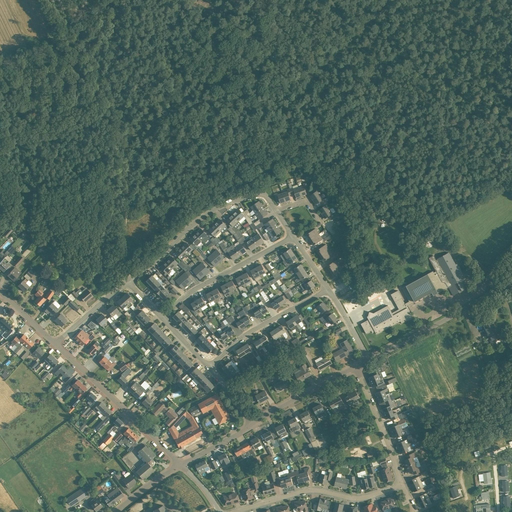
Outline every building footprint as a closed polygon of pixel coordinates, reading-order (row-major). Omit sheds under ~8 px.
[(299,187),(301,196),(307,194),(305,190),(308,189),(306,183),(303,184),(304,185),(299,187)] [(289,186),(290,188),(292,194),(295,193),(296,198),(301,196),(299,187),(294,189),(293,187),(292,188),(291,185),(289,186)] [(310,195),(313,200),(320,195),(317,190),(319,190),(317,187),(312,191),(313,193),(310,195)] [(292,194),(290,188),(287,189),(288,191),(283,193),(285,199),(286,201),(291,200),(289,195),(292,194)] [(286,201),(285,199),(283,193),(278,195),(278,193),(274,194),(276,200),(279,199),(280,203),(286,201)] [(321,205),(326,202),(326,201),(325,199),(324,200),(320,195),(313,200),(316,205),(320,202),(321,205)] [(259,201),(251,207),(255,213),(263,208),(259,201)] [(323,207),(319,209),(322,214),(330,209),(327,205),(328,204),(326,202),(321,205),(323,207)] [(230,214),(237,209),(235,206),(228,210),(230,214)] [(255,213),(260,219),(267,214),(263,208),(255,213)] [(232,214),(241,223),(246,218),(244,216),(238,209),(232,214)] [(325,219),(327,217),(329,216),(330,219),(336,215),(334,213),(333,214),(330,209),(322,214),(325,219)] [(234,227),(236,229),(241,224),(241,223),(232,214),(227,219),(231,223),(229,225),(230,227),(232,229),(234,227)] [(223,234),(228,229),(226,227),(226,226),(220,219),(214,224),(221,231),(222,233),(223,234)] [(265,224),(269,230),(277,225),(273,219),(265,224)] [(209,230),(215,236),(221,231),(214,224),(209,230)] [(273,237),(281,232),(277,225),(269,230),(273,237)] [(9,228),(7,230),(3,234),(6,237),(10,232),(12,231),(9,228)] [(306,234),(310,240),(319,234),(316,228),(306,234)] [(195,234),(201,240),(203,242),(204,243),(210,238),(207,235),(201,229),(195,234)] [(203,242),(201,240),(195,234),(190,239),(196,245),(198,247),(199,246),(203,242)] [(264,242),(259,234),(253,238),(253,239),(258,246),(264,242)] [(319,234),(310,240),(313,245),(323,239),(319,234)] [(439,234),(435,236),(442,244),(445,241),(439,234)] [(247,243),(246,243),(251,250),(258,246),(253,239),(253,238),(251,237),(245,241),(247,243)] [(222,240),(220,241),(218,243),(223,250),(226,248),(227,248),(222,240)] [(186,242),(181,248),(187,254),(192,249),(186,242)] [(233,246),(235,248),(240,255),(246,251),(241,244),(240,244),(239,242),(233,246)] [(317,250),(320,256),(330,249),(326,244),(317,250)] [(226,248),(229,252),(234,260),(240,255),(235,248),(233,246),(233,245),(228,247),(227,248),(226,248)] [(181,248),(175,253),(181,259),(187,254),(181,248)] [(200,255),(201,254),(196,249),(193,252),(198,257),(200,255)] [(280,255),(284,261),(288,259),(294,254),(291,249),(280,255)] [(330,249),(320,256),(324,261),(334,255),(330,249)] [(217,250),(213,254),(220,262),(225,258),(217,250)] [(429,258),(436,271),(434,273),(433,271),(402,288),(409,301),(407,303),(408,305),(409,305),(432,292),(433,296),(437,293),(449,287),(453,296),(468,287),(458,268),(459,268),(457,263),(456,264),(449,252),(437,259),(437,260),(436,260),(433,255),(429,258)] [(213,254),(208,258),(215,266),(220,262),(213,254)] [(289,261),(285,264),(286,267),(298,259),(297,259),(294,254),(288,259),(289,261)] [(21,256),(14,264),(17,266),(24,259),(21,256)] [(172,256),(166,261),(172,268),(177,263),(172,256)] [(8,261),(4,258),(0,262),(0,268),(4,272),(9,266),(7,263),(8,261)] [(341,265),(337,260),(327,266),(331,271),(341,265)] [(169,279),(171,277),(167,273),(172,268),(166,261),(161,267),(164,271),(162,273),(169,279)] [(203,263),(198,267),(205,275),(210,271),(203,263)] [(296,272),(298,274),(305,270),(301,264),(294,269),(291,271),(292,274),(296,272)] [(264,277),(263,274),(265,272),(262,265),(256,268),(260,275),(262,278),(264,277)] [(344,270),(341,265),(331,271),(334,277),(344,270)] [(14,281),(21,273),(15,267),(7,275),(14,281)] [(198,267),(193,271),(200,279),(205,275),(198,267)] [(25,291),(26,290),(31,284),(31,283),(28,280),(34,274),(33,273),(35,271),(32,268),(26,274),(28,276),(18,285),(25,291)] [(251,271),(255,278),(260,275),(256,268),(251,271)] [(300,277),(295,280),(297,283),(308,275),(305,270),(298,274),(300,277)] [(241,275),(245,283),(251,280),(247,272),(241,275)] [(186,273),(181,277),(188,285),(193,281),(188,276),(186,273)] [(240,286),(243,284),(244,287),(247,286),(245,283),(241,275),(236,278),(240,286)] [(151,286),(153,284),(157,280),(159,278),(157,277),(155,278),(153,276),(147,281),(151,286)] [(181,277),(176,281),(183,289),(188,285),(189,287),(188,285),(181,277)] [(312,280),(310,281),(309,278),(300,284),(303,289),(301,290),(303,293),(308,290),(315,286),(315,285),(312,280)] [(151,286),(156,290),(161,285),(157,280),(153,284),(151,286)] [(227,283),(232,294),(235,292),(233,290),(236,288),(232,280),(227,283)] [(230,295),(232,294),(227,283),(221,286),(225,294),(228,292),(230,295)] [(172,292),(175,295),(178,292),(175,288),(174,287),(171,284),(169,286),(172,289),(171,290),(172,292)] [(161,285),(156,290),(160,294),(166,289),(161,285)] [(220,301),(218,298),(221,296),(217,288),(212,291),(217,302),(220,301)] [(79,295),(81,298),(85,302),(89,298),(90,299),(93,296),(86,289),(79,295)] [(164,299),(170,294),(166,289),(160,294),(164,299)] [(262,295),(266,302),(269,300),(263,289),(259,291),(262,295)] [(50,290),(45,297),(49,299),(54,293),(50,290)] [(35,301),(40,306),(45,299),(40,295),(41,294),(38,291),(35,295),(38,298),(35,301)] [(78,296),(74,291),(68,296),(67,296),(71,300),(72,301),(78,296)] [(210,302),(213,300),(215,303),(217,302),(212,291),(206,294),(210,302)] [(408,305),(407,303),(404,304),(401,298),(402,298),(398,291),(391,294),(399,309),(392,313),(388,305),(374,313),(372,314),(370,313),(370,315),(368,316),(367,316),(369,319),(361,324),(366,333),(372,331),(373,333),(375,331),(376,334),(377,334),(377,333),(383,330),(384,330),(383,330),(390,326),(390,327),(390,326),(397,323),(397,322),(401,321),(402,323),(405,321),(412,317),(412,318),(412,317),(410,313),(412,312),(408,305)] [(127,293),(122,297),(130,306),(132,305),(130,302),(132,300),(127,293)] [(274,296),(281,305),(286,302),(282,296),(280,298),(277,294),(274,296)] [(71,300),(67,296),(62,302),(65,305),(70,300),(71,300)] [(275,309),(281,305),(274,296),(272,298),(273,299),(270,301),(275,309)] [(117,302),(119,304),(123,308),(125,306),(128,309),(130,306),(122,297),(117,302)] [(196,300),(197,302),(203,310),(201,308),(206,305),(201,297),(196,300)] [(326,298),(323,301),(329,307),(332,304),(326,298)] [(69,304),(73,307),(77,311),(79,308),(72,301),(71,300),(72,301),(69,304)] [(196,311),(199,309),(200,312),(203,310),(197,302),(196,300),(191,304),(196,311)] [(52,315),(58,309),(60,306),(60,305),(56,301),(54,301),(52,303),(45,310),(48,314),(49,313),(51,315),(52,315)] [(313,310),(315,312),(319,309),(322,312),(328,308),(323,302),(317,306),(318,306),(313,310)] [(253,311),(254,312),(257,318),(263,314),(256,305),(255,303),(252,304),(254,306),(251,308),(253,311)] [(259,303),(256,305),(263,314),(268,311),(265,305),(262,307),(259,303)] [(107,311),(112,317),(116,314),(118,317),(121,314),(113,305),(107,311)] [(240,316),(244,323),(246,325),(251,322),(247,315),(249,313),(245,306),(243,308),(243,310),(238,313),(240,316)] [(135,321),(137,323),(146,315),(142,310),(135,316),(138,319),(135,321)] [(178,321),(180,320),(183,316),(179,311),(174,317),(178,321)] [(332,313),(322,321),(324,324),(329,320),(332,324),(337,320),(332,313)] [(65,317),(61,314),(55,320),(61,326),(67,321),(64,318),(65,317)] [(104,323),(107,320),(103,314),(96,320),(98,322),(104,329),(107,326),(104,323)] [(137,323),(140,321),(144,325),(150,319),(146,315),(137,323)] [(298,315),(292,319),(299,330),(301,328),(298,323),(302,321),(298,315)] [(183,316),(180,320),(178,321),(182,326),(188,321),(183,316)] [(240,321),(237,323),(240,329),(246,325),(244,323),(240,316),(237,317),(240,321)] [(221,324),(228,334),(229,336),(234,333),(230,325),(233,324),(229,317),(227,319),(226,319),(228,323),(225,325),(224,323),(221,324)] [(0,325),(7,332),(12,327),(2,318),(0,320),(0,325)] [(292,319),(287,322),(292,331),(295,329),(297,331),(299,330),(292,319)] [(87,325),(92,329),(93,327),(95,329),(99,327),(96,324),(92,320),(87,325)] [(188,321),(182,326),(186,330),(192,325),(188,321)] [(484,325),(493,342),(500,339),(492,321),(484,325)] [(214,334),(216,337),(217,337),(215,335),(217,332),(208,322),(207,324),(205,325),(214,334)] [(148,329),(152,333),(158,328),(154,323),(148,329)] [(229,336),(228,334),(221,324),(223,326),(220,328),(223,332),(220,334),(224,340),(229,336)] [(186,330),(191,335),(196,329),(192,325),(186,330)] [(282,325),(276,329),(283,340),(285,338),(282,334),(285,331),(282,325)] [(152,333),(157,338),(163,332),(158,328),(152,333)] [(276,329),(271,332),(274,339),(278,336),(281,341),(283,340),(276,329)] [(74,338),(78,342),(86,334),(82,330),(74,338)] [(161,343),(165,339),(167,337),(163,332),(157,338),(161,343)] [(307,338),(308,340),(315,337),(313,332),(310,334),(311,336),(307,338)] [(86,333),(86,334),(78,342),(82,345),(88,338),(91,341),(94,338),(94,339),(101,336),(97,333),(95,336),(93,334),(90,337),(86,333)] [(13,351),(16,353),(18,351),(19,350),(19,349),(27,341),(29,339),(24,334),(20,338),(17,335),(11,342),(15,345),(17,342),(19,345),(18,347),(17,347),(13,351)] [(196,340),(200,345),(206,338),(202,334),(196,340)] [(266,336),(260,339),(267,350),(269,349),(266,344),(269,342),(266,336)] [(167,337),(165,339),(161,343),(163,345),(166,347),(172,342),(167,337)] [(302,344),(301,344),(307,341),(305,338),(305,337),(300,341),(298,337),(294,339),(298,346),(302,344)] [(206,338),(200,345),(204,349),(211,343),(206,338)] [(16,353),(17,353),(17,352),(19,353),(23,349),(26,352),(34,343),(29,339),(27,341),(19,349),(20,350),(19,350),(18,351),(16,353)] [(264,352),(267,350),(260,339),(254,343),(258,349),(261,347),(264,352)] [(343,348),(333,354),(336,361),(353,351),(347,340),(341,343),(343,348)] [(96,341),(95,343),(87,351),(92,355),(97,349),(96,348),(100,344),(96,341)] [(110,343),(108,344),(103,350),(106,353),(113,345),(110,343)] [(211,343),(204,349),(208,353),(215,347),(211,343)] [(242,347),(243,349),(249,358),(252,356),(251,355),(254,354),(256,357),(259,355),(254,348),(252,350),(248,344),(242,347)] [(314,365),(302,344),(298,346),(310,367),(314,365)] [(457,356),(471,350),(468,344),(455,350),(457,356)] [(175,345),(173,347),(169,351),(173,356),(180,350),(175,345)] [(35,355),(39,358),(44,353),(38,347),(31,354),(34,357),(35,355)] [(249,358),(243,349),(242,347),(237,351),(240,356),(243,355),(247,360),(249,358)] [(279,357),(281,355),(277,348),(274,350),(277,354),(271,357),(273,360),(279,357)] [(180,350),(173,356),(178,361),(184,355),(180,350)] [(54,358),(50,354),(43,362),(44,363),(46,361),(49,363),(54,358)] [(112,356),(108,360),(102,354),(97,360),(99,362),(103,366),(112,356)] [(184,355),(178,361),(182,365),(188,359),(184,355)] [(112,356),(103,366),(107,369),(109,371),(115,363),(114,362),(116,360),(112,356)] [(265,365),(268,363),(273,360),(271,357),(266,360),(263,356),(261,358),(265,365)] [(328,356),(316,363),(320,370),(332,363),(328,356)] [(54,358),(49,363),(51,365),(48,369),(50,371),(59,362),(54,358)] [(188,359),(182,365),(187,370),(193,364),(188,359)] [(31,366),(30,367),(32,370),(33,369),(33,368),(38,363),(36,360),(31,366)] [(170,368),(163,361),(161,363),(168,370),(170,368)] [(227,373),(234,367),(230,362),(223,367),(227,373)] [(248,374),(251,372),(249,369),(245,362),(242,364),(241,364),(244,368),(248,374)] [(62,365),(54,373),(57,376),(60,372),(63,374),(60,378),(67,370),(62,365)] [(302,371),(295,374),(299,381),(311,375),(307,368),(306,368),(304,365),(300,367),(302,371)] [(194,378),(201,372),(196,367),(190,373),(194,378)] [(231,378),(238,372),(234,367),(227,373),(231,378)] [(369,377),(371,382),(382,378),(383,377),(381,373),(383,372),(381,367),(371,371),(372,373),(374,372),(375,375),(369,377)] [(73,375),(67,370),(60,378),(65,383),(73,375)] [(129,372),(127,370),(117,380),(123,385),(127,381),(124,378),(129,372)] [(262,379),(258,371),(252,375),(254,378),(257,377),(259,380),(262,379)] [(205,377),(201,372),(194,378),(199,383),(205,377)] [(290,386),(283,373),(278,377),(281,382),(274,385),(278,392),(285,388),(285,389),(290,386)] [(254,378),(252,375),(250,375),(251,376),(247,378),(250,384),(255,381),(254,378)] [(205,377),(199,383),(203,387),(209,381),(205,377)] [(382,378),(371,382),(373,388),(384,383),(382,378)] [(74,387),(77,390),(80,386),(82,384),(77,379),(69,388),(71,390),(74,387)] [(181,387),(184,384),(180,379),(176,382),(181,387)] [(136,381),(133,384),(128,389),(132,394),(134,392),(141,385),(136,381)] [(141,385),(134,392),(132,394),(137,398),(142,393),(143,392),(145,394),(150,389),(152,387),(145,381),(141,385)] [(209,381),(203,387),(208,392),(214,386),(209,381)] [(77,395),(79,397),(87,388),(82,384),(80,386),(77,390),(79,392),(77,395)] [(375,393),(377,398),(386,395),(385,392),(388,391),(387,388),(388,388),(387,385),(377,389),(378,392),(375,393)] [(61,391),(62,391),(58,387),(55,390),(53,392),(57,395),(61,391)] [(150,399),(155,394),(152,391),(150,389),(145,394),(141,399),(143,401),(142,402),(147,408),(153,402),(150,399)] [(345,397),(349,403),(350,405),(353,403),(352,401),(359,397),(355,389),(347,393),(348,396),(345,397)] [(259,394),(257,390),(254,392),(256,395),(256,396),(260,403),(259,402),(263,400),(263,401),(269,398),(265,391),(259,394)] [(91,392),(87,397),(90,400),(87,402),(90,405),(92,403),(92,402),(96,397),(91,392)] [(217,394),(198,404),(203,413),(210,408),(219,424),(230,418),(221,403),(222,402),(217,394)] [(385,401),(386,404),(389,403),(388,400),(391,399),(390,396),(387,397),(386,395),(377,398),(379,403),(385,401)] [(328,400),(329,402),(332,407),(343,402),(340,397),(337,398),(336,396),(328,400)] [(94,409),(97,411),(100,414),(106,407),(101,402),(97,407),(96,406),(94,409)] [(169,427),(178,417),(177,416),(178,415),(170,408),(169,409),(160,402),(151,411),(156,416),(162,409),(165,413),(170,418),(165,423),(168,426),(169,426),(170,426),(169,427)] [(390,405),(389,403),(386,404),(387,407),(382,409),(384,414),(392,410),(391,408),(394,406),(393,404),(390,405)] [(325,416),(327,416),(326,414),(321,404),(313,408),(316,414),(319,418),(323,416),(325,416)] [(81,413),(84,415),(82,416),(82,417),(90,408),(88,406),(81,413)] [(106,407),(100,414),(98,416),(101,419),(104,415),(107,417),(107,416),(111,412),(106,407)] [(93,411),(90,408),(82,417),(85,420),(93,411)] [(192,415),(185,409),(182,413),(186,417),(188,419),(192,415)] [(395,422),(400,420),(396,412),(393,413),(392,410),(384,414),(386,419),(391,417),(393,420),(394,419),(395,422)] [(300,415),(302,417),(305,424),(312,420),(307,411),(300,415)] [(102,420),(97,426),(100,429),(106,423),(110,419),(107,416),(107,417),(103,421),(102,420)] [(117,418),(113,422),(116,424),(114,426),(113,426),(111,429),(114,432),(117,429),(116,429),(118,427),(119,427),(123,423),(117,418)] [(295,418),(288,421),(291,427),(289,428),(291,432),(297,429),(295,425),(298,423),(295,418)] [(392,433),(402,428),(408,426),(406,422),(405,418),(400,420),(395,422),(391,424),(393,427),(390,428),(392,433)] [(199,427),(197,423),(190,427),(192,431),(175,441),(179,448),(179,449),(183,447),(183,446),(183,445),(196,438),(195,438),(203,434),(199,427)] [(279,434),(281,438),(285,436),(284,435),(288,434),(283,424),(275,428),(279,434)] [(412,424),(407,426),(411,434),(416,432),(412,424)] [(313,442),(312,440),(315,438),(310,427),(305,430),(311,442),(313,442)] [(120,443),(122,445),(124,442),(133,432),(128,428),(123,433),(125,435),(123,438),(124,438),(120,443)] [(394,438),(402,435),(401,431),(403,430),(402,428),(392,433),(394,438)] [(263,434),(264,437),(267,441),(270,439),(273,444),(276,442),(275,440),(270,431),(263,434)] [(139,437),(133,432),(124,442),(129,446),(133,442),(133,443),(139,437)] [(103,441),(107,444),(113,437),(110,434),(103,441)] [(252,442),(249,444),(252,449),(255,448),(262,445),(257,437),(251,441),(252,442)] [(285,440),(280,443),(283,449),(288,447),(285,440)] [(396,444),(398,449),(409,444),(412,443),(411,441),(406,443),(404,440),(396,444)] [(234,450),(237,456),(241,454),(243,458),(250,455),(253,459),(256,457),(252,449),(249,444),(248,442),(234,450)] [(306,445),(310,453),(315,450),(311,443),(306,445)] [(143,480),(154,471),(153,470),(151,467),(153,466),(153,465),(153,464),(154,462),(153,461),(154,460),(152,458),(156,456),(154,453),(146,444),(138,452),(146,462),(146,463),(136,472),(135,470),(136,468),(126,455),(122,459),(136,477),(138,475),(143,480)] [(400,454),(403,453),(409,451),(407,447),(410,446),(409,444),(398,449),(400,454)] [(219,456),(219,457),(223,466),(230,463),(226,453),(222,455),(221,454),(219,456)] [(404,464),(406,467),(416,462),(414,457),(415,457),(414,453),(406,456),(407,459),(404,460),(406,463),(404,464)] [(266,465),(273,462),(270,455),(263,458),(266,465)] [(257,458),(250,462),(254,469),(261,465),(257,458)] [(381,464),(382,467),(387,466),(386,462),(387,462),(385,458),(379,460),(380,465),(381,464)] [(195,465),(196,467),(200,474),(206,471),(210,469),(208,466),(205,460),(195,465)] [(416,462),(406,467),(407,470),(408,469),(410,472),(412,471),(414,474),(421,471),(419,466),(418,467),(416,462)] [(302,473),(305,482),(307,482),(307,480),(310,479),(309,475),(311,474),(309,467),(304,469),(305,472),(302,473)] [(389,468),(381,471),(385,482),(393,480),(389,468)] [(125,477),(122,480),(128,488),(136,482),(128,471),(123,475),(125,477)] [(228,471),(222,474),(223,475),(226,480),(228,484),(232,482),(230,480),(232,479),(228,471)] [(302,483),(305,482),(302,473),(299,474),(298,471),(294,472),(292,472),(295,479),(297,478),(299,483),(302,482),(302,483)] [(326,484),(327,481),(328,479),(331,480),(333,473),(327,472),(322,471),(322,474),(321,474),(319,482),(326,484)] [(284,474),(288,487),(290,487),(290,485),(293,484),(292,480),(295,479),(292,472),(288,474),(287,473),(284,474)] [(483,472),(484,483),(492,482),(491,472),(483,472)] [(286,488),(288,487),(284,474),(280,475),(281,476),(276,477),(278,484),(281,483),(282,488),(285,487),(286,488)] [(361,475),(362,477),(358,478),(359,484),(362,483),(364,489),(370,488),(366,474),(361,475)] [(367,474),(366,474),(370,488),(376,486),(374,476),(368,478),(367,474)] [(346,488),(347,486),(348,483),(351,483),(351,485),(355,484),(354,476),(350,477),(350,480),(348,480),(349,479),(337,476),(335,486),(346,488)] [(409,481),(412,486),(421,482),(419,476),(409,481)] [(259,490),(257,481),(252,483),(253,483),(254,488),(250,489),(242,491),(245,500),(253,498),(251,492),(255,491),(255,492),(259,490)] [(412,486),(414,492),(424,486),(421,482),(412,486)] [(276,491),(273,483),(262,487),(264,494),(276,491)] [(110,497),(105,501),(109,506),(124,495),(118,487),(108,494),(110,497)] [(66,499),(68,502),(64,504),(67,508),(84,497),(80,490),(66,499)] [(429,498),(426,492),(417,497),(420,503),(429,498)] [(225,501),(226,505),(234,503),(234,504),(239,502),(237,493),(224,497),(222,498),(221,499),(222,501),(223,502),(225,501)] [(89,502),(91,505),(96,511),(102,506),(96,497),(89,502)] [(381,502),(381,504),(383,510),(384,510),(384,511),(388,511),(392,511),(390,508),(394,507),(391,497),(387,499),(387,500),(381,502)] [(320,498),(319,503),(315,502),(314,507),(314,509),(321,511),(320,511),(327,511),(328,510),(329,510),(331,501),(330,501),(326,500),(327,500),(324,499),(324,500),(320,499),(320,498)] [(422,508),(425,507),(432,504),(429,498),(420,503),(422,508)] [(298,501),(294,502),(297,511),(303,510),(304,511),(308,511),(305,500),(299,502),(298,501)] [(341,511),(344,504),(336,503),(334,511),(336,511),(341,511)] [(482,511),(488,511),(491,511),(490,503),(475,505),(476,510),(482,509),(482,511)]
